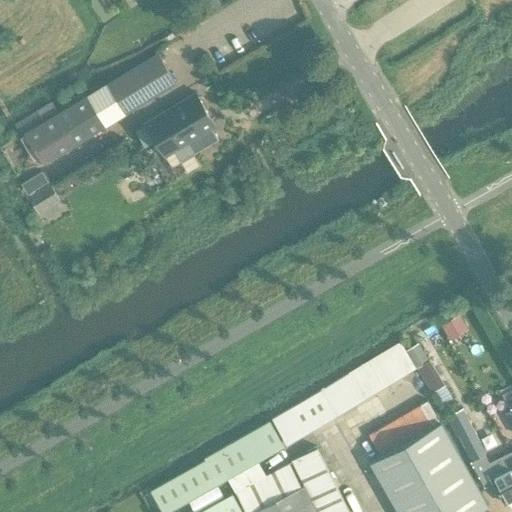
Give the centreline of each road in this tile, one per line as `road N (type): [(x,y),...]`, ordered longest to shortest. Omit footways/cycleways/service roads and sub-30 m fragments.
road 1 (unclassified): [(511,320),(320,0)]
road 2 (unknown): [(367,511),(330,437),(333,423),(402,369)]
